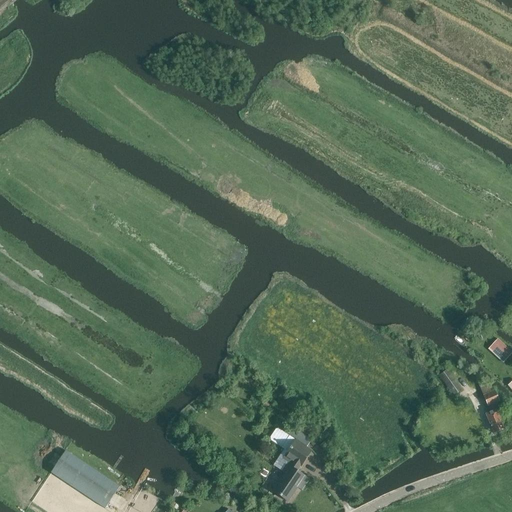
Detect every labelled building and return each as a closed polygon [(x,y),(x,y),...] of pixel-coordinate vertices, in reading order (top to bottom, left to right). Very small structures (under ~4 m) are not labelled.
[(504,361),(511,352),(511,351),(498,339),(490,348),(504,361)] [(449,385),(447,386),(454,396),(463,390),(456,380),(449,370),(442,375),(449,385)] [(495,391),(484,396),(483,396),(488,407),(491,412),(486,414),(494,434),(505,429),(497,411),(501,409),(498,403),(499,402),(495,391)] [(291,427),(286,434),(295,440),(307,448),(311,441),(291,427)] [(295,440),(283,459),(287,462),(282,471),(284,472),(272,491),(289,501),(305,477),(298,472),(311,451),(307,448),(295,440)] [(325,442),(320,446),(324,451),(329,447),(325,442)] [(66,451),(51,473),(105,509),(120,487),(66,451)]
